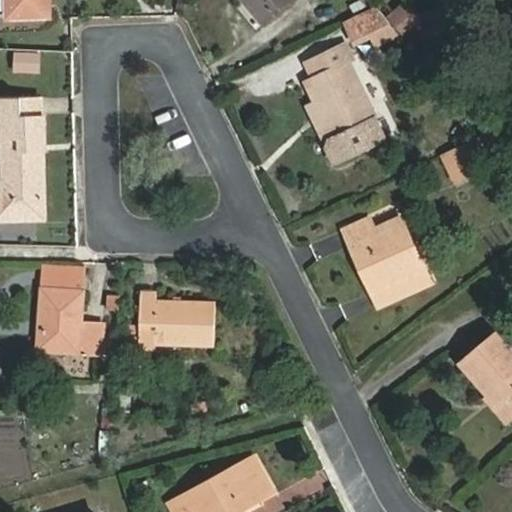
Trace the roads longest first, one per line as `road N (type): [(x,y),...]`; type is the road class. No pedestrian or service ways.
road 1 (residential): [(264,233),(173,54),(151,40),(123,40),(98,61),(102,201),(112,226),(134,235)]
road 2 (residential): [(415,511),(264,233)]
road 3 (residential): [(134,235),(264,233)]
